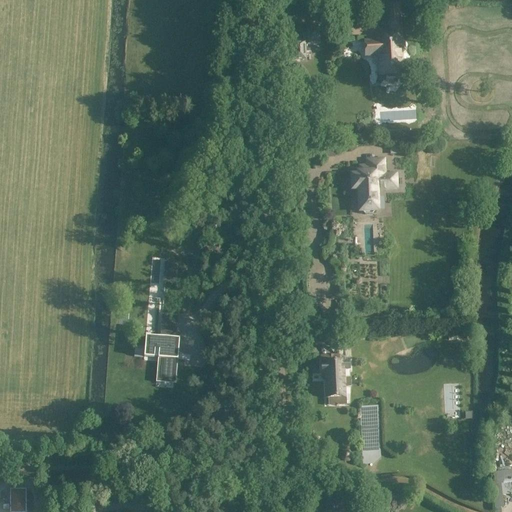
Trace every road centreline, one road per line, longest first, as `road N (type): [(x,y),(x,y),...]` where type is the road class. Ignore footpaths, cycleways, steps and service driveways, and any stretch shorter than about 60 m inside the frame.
road 1 (unclassified): [(285,511),(259,0)]
road 2 (track): [(475,511),(389,472),(299,479),(0,473)]
